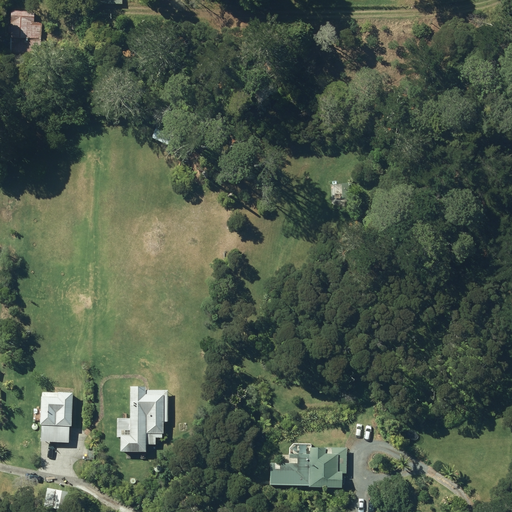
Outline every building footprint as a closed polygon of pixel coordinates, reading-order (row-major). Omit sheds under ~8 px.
[(14,53),(36,53),(36,48),(44,48),(44,24),(37,24),(37,13),(15,12),(14,53)] [(156,140),(173,147),(180,133),(163,125),(156,140)] [(148,389),(134,388),(134,437),(125,436),(125,450),(149,450),(149,441),(149,433),(165,433),(166,433),(166,396),(165,396),(148,396),(148,389)] [(42,426),(76,427),(77,394),(43,393),(42,426)] [(348,474),(348,448),(314,448),(313,455),(291,455),(291,464),(274,464),(274,486),(313,486),(313,487),(345,487),(345,474),(348,474)]
